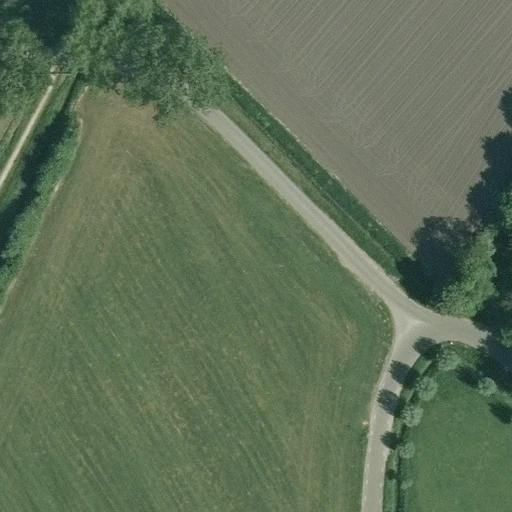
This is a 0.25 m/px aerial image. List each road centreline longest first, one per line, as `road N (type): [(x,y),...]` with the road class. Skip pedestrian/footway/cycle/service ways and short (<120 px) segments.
road 1 (unclassified): [(0,56),(109,64),(196,103),(423,330)]
road 2 (tertiary): [(372,511),(378,413),(396,362),(423,330)]
